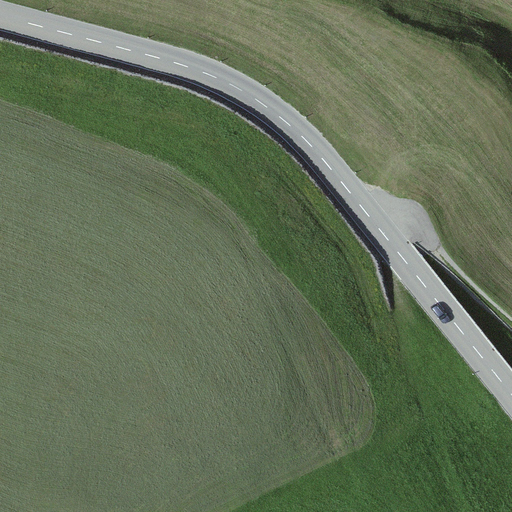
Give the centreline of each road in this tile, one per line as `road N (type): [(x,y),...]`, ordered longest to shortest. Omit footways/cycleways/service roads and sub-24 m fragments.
road 1 (tertiary): [(0,15),(158,57),(266,105),(336,175),(511,396)]
road 2 (track): [(381,232),(511,329)]
